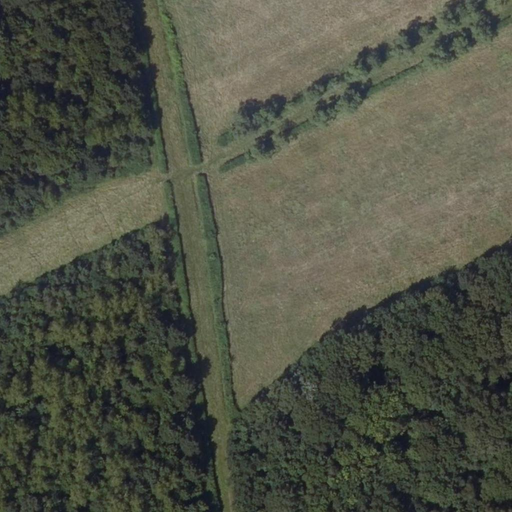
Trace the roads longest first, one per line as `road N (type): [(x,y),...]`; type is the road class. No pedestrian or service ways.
road 1 (track): [(511,7),(202,170),(162,181),(78,244),(0,283)]
road 2 (track): [(233,511),(183,161),(146,0)]
